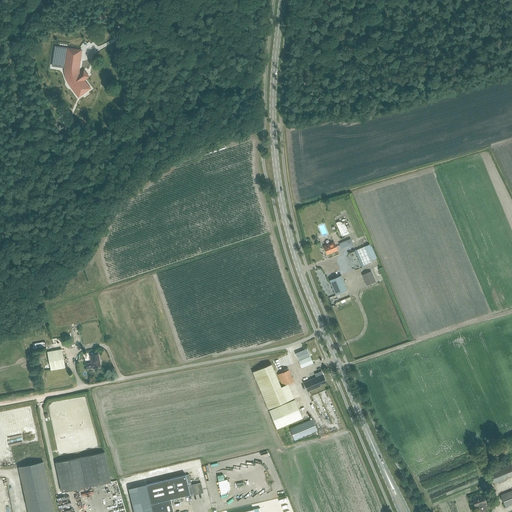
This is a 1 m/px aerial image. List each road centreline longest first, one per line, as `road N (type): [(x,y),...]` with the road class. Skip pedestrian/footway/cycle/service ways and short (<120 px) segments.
road 1 (primary): [(324,333),(278,189),(272,81),(279,0)]
road 2 (unclassified): [(52,394),(324,333)]
road 3 (primary): [(403,511),(324,333)]
road 4 (track): [(511,311),(348,368)]
